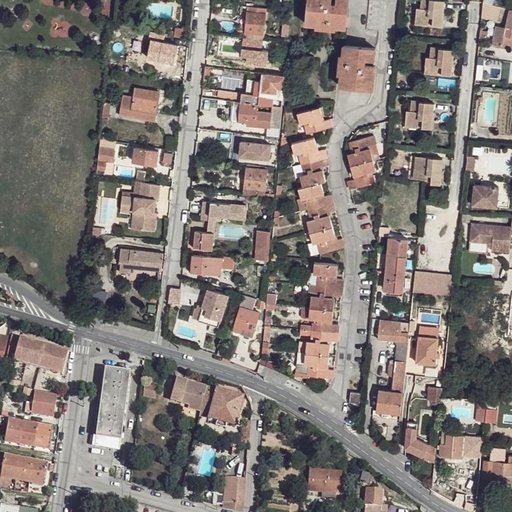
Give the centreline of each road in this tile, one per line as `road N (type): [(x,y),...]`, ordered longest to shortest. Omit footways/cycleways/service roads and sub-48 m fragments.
road 1 (residential): [(156,351),(175,268),(205,0)]
road 2 (tertiary): [(257,383),(331,422),(449,511)]
road 3 (residential): [(67,474),(89,332)]
road 4 (residential): [(67,474),(193,511)]
road 5 (residential): [(257,383),(247,511)]
